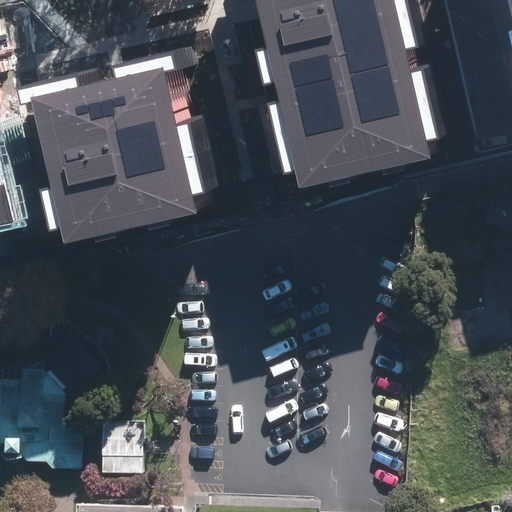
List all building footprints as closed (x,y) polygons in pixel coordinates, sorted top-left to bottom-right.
[(426,159),(392,0),(255,0),(295,186),(426,159)] [(433,32),(437,57),(471,51),(467,26),(433,32)] [(164,72),(32,100),(63,244),(195,217),(164,72)] [(0,159),(0,227),(14,224),(0,159)] [(58,365),(81,390),(109,363),(81,333),(53,360),(58,365)] [(511,346),(457,355),(477,475),(511,469),(511,346)] [(0,511),(0,448),(1,448),(7,450),(12,453),(15,457),(27,455),(33,459),(53,459),(59,466),(88,467),(89,409),(73,404),(74,392),(84,393),(81,390),(58,365),(52,366),(30,366),(30,376),(10,376),(6,379),(0,373),(0,511)] [(152,418),(113,417),(111,467),(151,468),(152,418)] [(195,501),(91,497),(90,511),(194,511),(195,508),(195,501)]
